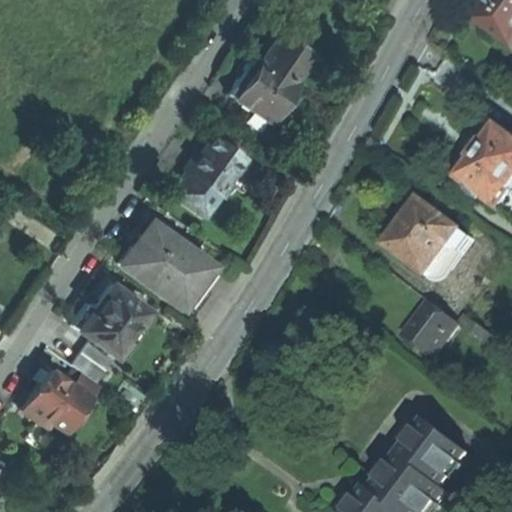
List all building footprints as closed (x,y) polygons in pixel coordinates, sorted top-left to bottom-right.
[(385,0),(362,0),(380,10),(385,0)] [(511,0),(493,0),(478,21),(511,45),(511,0)] [(310,53),(278,31),(259,60),(252,56),(227,94),(247,108),(268,122),(295,82),(292,80),(310,53)] [(303,88),(295,82),(268,122),(247,108),(236,125),(265,145),(290,107),(303,88)] [(511,134),(500,125),(487,142),(485,141),(477,152),(470,162),(472,164),(459,180),(500,211),(511,195),(511,134)] [(243,159),(210,135),(190,164),(185,171),(184,170),(167,194),(201,218),(217,195),(220,197),(229,185),(228,180),(243,159)] [(257,169),(243,159),(228,180),(229,185),(240,193),(257,169)] [(474,240),(422,201),(410,217),(396,236),(393,236),(390,238),(388,240),(387,243),(387,247),(388,250),(390,252),(392,254),(394,255),(397,256),(399,256),(430,278),(453,247),(463,255),(474,240)] [(208,265),(148,221),(117,263),(177,308),(196,282),(208,265)] [(196,282),(203,287),(215,271),(208,265),(196,282)] [(203,287),(196,282),(177,308),(191,318),(201,305),(210,292),(203,287)] [(144,312),(107,285),(87,313),(81,308),(69,325),(112,356),(129,332),(144,312)] [(460,326),(430,303),(419,317),(404,337),(434,359),(460,326)] [(467,316),(460,326),(486,345),(493,336),(467,316)] [(109,357),(85,340),(68,365),(78,372),(92,382),(109,357)] [(92,382),(78,372),(78,373),(70,367),(61,379),(87,397),(96,384),(92,382)] [(77,411),(87,397),(61,379),(48,369),(45,373),(38,383),(19,410),(45,429),(49,422),(62,432),(77,411)] [(31,379),(38,383),(45,373),(39,369),(31,379)] [(137,414),(148,398),(123,380),(111,396),(137,414)] [(349,511),(436,511),(450,494),(444,490),(453,479),(463,465),(471,455),(428,422),(420,432),(409,446),(382,482),(376,478),(349,511)] [(404,442),(409,446),(420,432),(415,428),(404,442)] [(468,469),(463,465),(453,479),(458,483),(468,469)]
